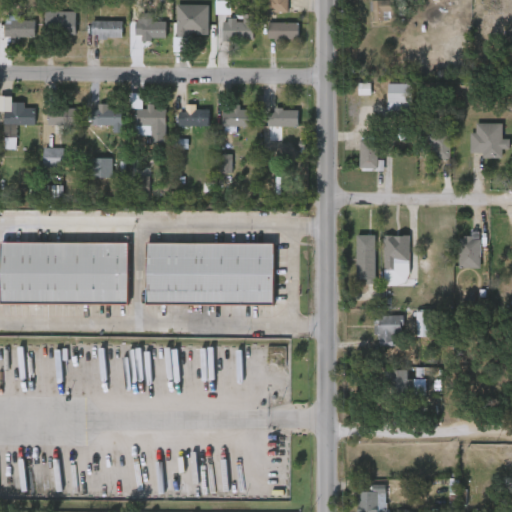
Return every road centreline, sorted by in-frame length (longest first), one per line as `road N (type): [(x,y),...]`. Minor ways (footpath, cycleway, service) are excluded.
road 1 (secondary): [(326,0),(326,511)]
road 2 (residential): [(0,73),(326,78)]
road 3 (residential): [(325,197),(481,199)]
